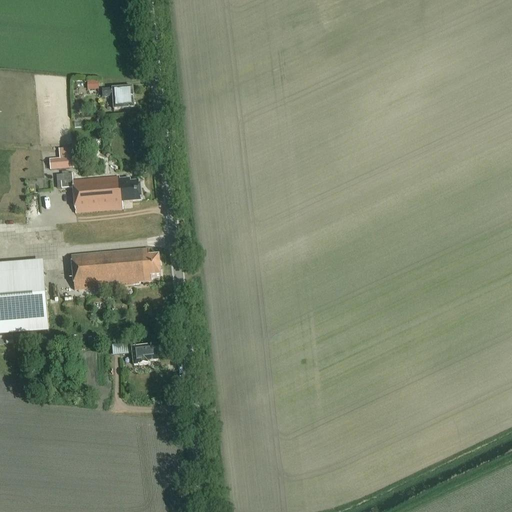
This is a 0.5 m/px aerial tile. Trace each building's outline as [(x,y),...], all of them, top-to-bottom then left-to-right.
[(87,83),(87,91),(100,90),(99,83),(87,83)] [(113,97),(114,110),(135,108),(133,88),(113,89),(113,90),(103,91),(103,92),(103,97),(104,98),(113,97)] [(50,159),(51,171),(74,169),(73,157),(50,159)] [(73,177),(61,178),(62,190),(73,189),(76,215),(123,211),(123,204),(142,202),(140,183),(131,184),(131,180),(120,181),(120,178),(73,183),(73,177)] [(141,285),(141,284),(152,283),(152,277),(161,276),(159,256),(150,257),(149,250),(72,257),(74,285),(77,292),(121,288),(135,287),(135,286),(141,285)] [(44,272),(0,275),(0,336),(49,332),(44,272)] [(131,355),(130,344),(120,345),(121,356),(131,355)] [(149,366),(149,363),(158,362),(157,355),(160,355),(159,347),(157,347),(157,346),(133,349),(135,367),(149,366)]
